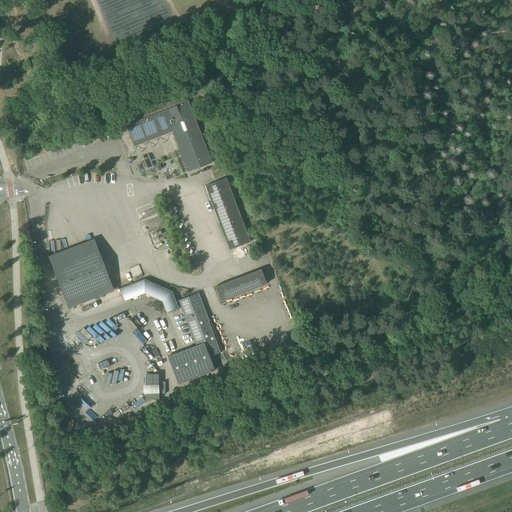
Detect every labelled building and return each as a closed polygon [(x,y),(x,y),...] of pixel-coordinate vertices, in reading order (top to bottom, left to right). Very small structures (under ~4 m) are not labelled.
[(172,131),(187,172),(211,162),(183,89),(121,113),(134,146),(172,131)] [(240,215),(226,178),(205,186),(219,223),(240,215)] [(220,353),(202,304),(198,293),(178,301),(183,312),(194,342),(197,341),(198,345),(167,356),(173,373),(177,385),(214,371),(209,357),(220,353)] [(100,370),(109,367),(107,361),(97,364),(100,370)] [(284,377),(286,381),(287,382),(287,383),(302,377),(311,373),(310,371),(309,370),(308,367),(307,362),(302,364),(293,368),(295,373),(284,377)] [(145,394),(145,400),(158,399),(158,374),(145,375),(145,385),(145,394)]
